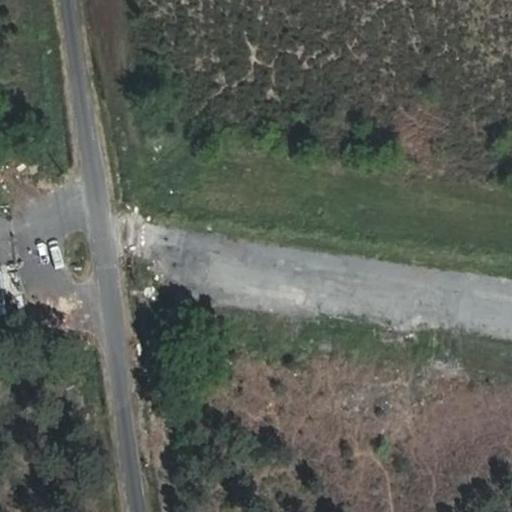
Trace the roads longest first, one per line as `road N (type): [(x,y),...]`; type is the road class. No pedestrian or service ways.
road 1 (track): [(0,177),(135,158),(511,218)]
road 2 (residential): [(110,0),(180,511)]
